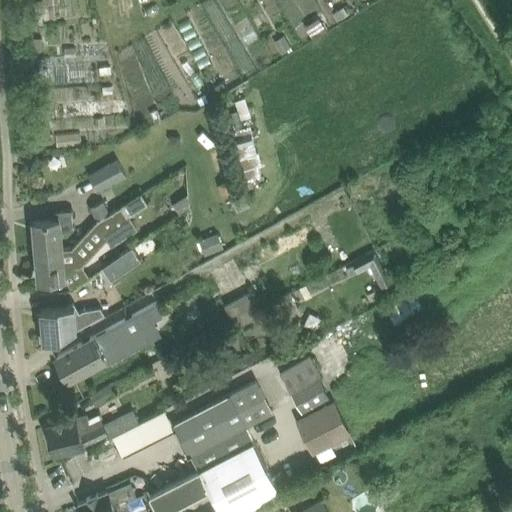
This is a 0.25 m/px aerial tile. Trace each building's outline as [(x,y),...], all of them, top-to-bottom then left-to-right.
[(118,156),(89,172),(99,191),(128,175),(118,156)] [(327,219),(340,253),(364,243),(370,258),(351,265),(354,273),(375,265),(383,285),(393,281),(386,263),(413,253),(407,237),(392,242),(370,189),(338,202),(342,213),(327,219)] [(91,206),(97,219),(110,212),(104,200),(91,206)] [(66,248),(37,250),(39,280),(67,278),(66,274),(72,274),(72,270),(84,269),(84,264),(109,238),(113,244),(139,227),(130,215),(123,204),(110,213),(110,212),(97,219),(98,220),(74,246),(65,246),(66,248)] [(247,254),(238,258),(243,270),(318,237),(306,209),(240,238),(247,254)] [(42,221),(34,222),(37,250),(66,248),(65,246),(64,246),(63,229),(74,228),(72,211),(57,212),(57,220),(42,221)] [(201,239),(207,253),(225,246),(219,232),(201,239)] [(112,279),(141,259),(133,246),(103,266),(112,279)] [(414,286),(385,302),(398,327),(428,311),(414,286)] [(234,320),(259,307),(250,290),(225,303),(234,320)] [(293,290),(259,307),(266,319),(298,301),(293,290)] [(62,337),(105,313),(101,306),(84,309),(80,311),(75,302),(68,305),(42,307),(43,325),(40,327),(41,339),(47,339),(50,344),(63,337),(62,337)] [(83,343),(58,357),(69,378),(96,363),(106,358),(109,363),(125,354),(125,353),(118,341),(155,319),(165,314),(159,303),(127,321),(95,338),(95,337),(83,343)] [(311,353),(280,371),(302,409),(329,393),(320,378),(324,376),(311,353)] [(225,511),(241,511),(282,491),(247,425),(275,410),(257,378),(173,422),(190,454),(194,452),(202,468),(152,494),(161,511),(211,486),(225,511)] [(98,403),(119,395),(115,384),(94,392),(98,403)] [(334,398),(297,417),(314,451),(352,432),(334,398)] [(141,421),(142,421),(134,406),(106,421),(100,410),(92,414),(47,426),(55,454),(86,446),(104,436),(105,439),(114,435),(141,421)] [(141,421),(114,435),(124,455),(151,440),(141,421)] [(116,511),(118,511),(129,505),(127,498),(135,494),(130,481),(100,494),(100,493),(88,499),(89,500),(80,503),(83,511),(116,511)] [(293,511),(330,511),(323,497),(293,511)] [(282,511),(276,500),(252,511),(282,511)]
